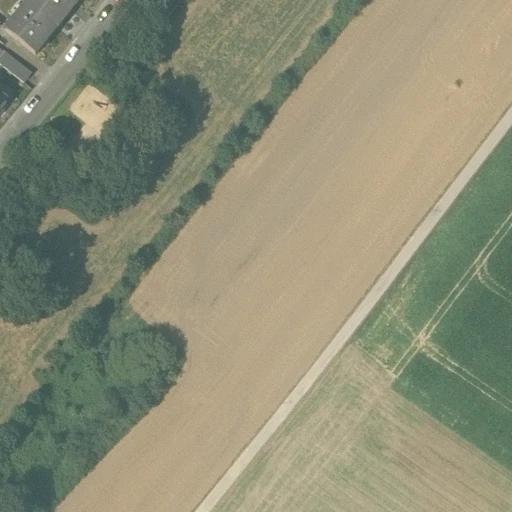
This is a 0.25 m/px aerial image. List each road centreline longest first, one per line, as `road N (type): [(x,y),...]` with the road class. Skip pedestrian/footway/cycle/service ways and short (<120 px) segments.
road 1 (track): [(210,511),(511,117)]
road 2 (track): [(129,327),(3,511)]
road 3 (residential): [(0,159),(124,0)]
